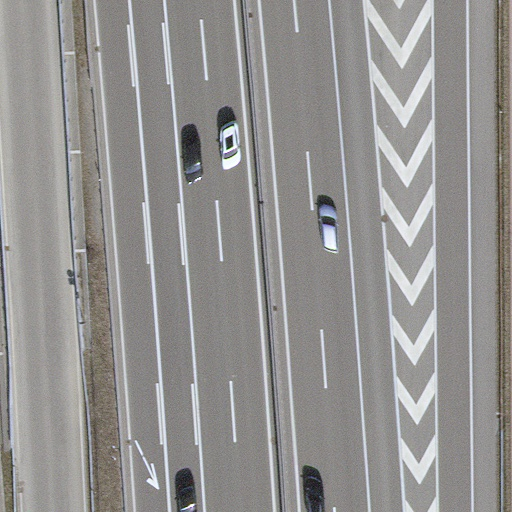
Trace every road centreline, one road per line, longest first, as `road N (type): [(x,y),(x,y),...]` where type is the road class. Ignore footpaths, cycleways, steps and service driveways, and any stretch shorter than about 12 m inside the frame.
road 1 (motorway): [(353,511),(313,0)]
road 2 (motorway): [(183,0),(223,511)]
road 3 (primary): [(55,511),(26,0)]
road 4 (motorway): [(457,511),(452,0)]
